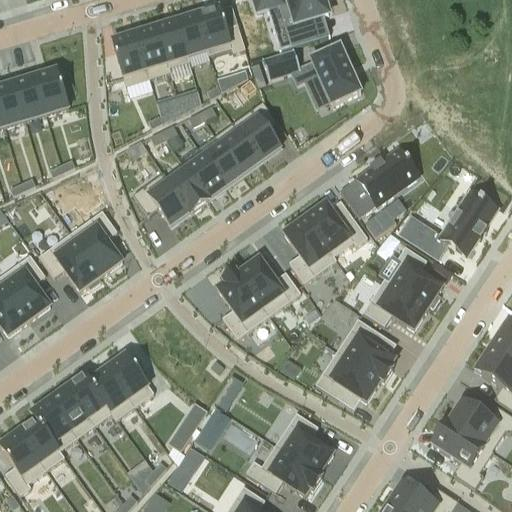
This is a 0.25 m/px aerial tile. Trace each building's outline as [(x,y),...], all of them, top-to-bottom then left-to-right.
[(250,0),(256,18),(278,11),(291,54),(314,46),(308,26),(328,20),(323,5),(326,5),(324,1),(322,2),(321,0),(250,0)] [(219,13),(197,20),(208,57),(207,57),(208,62),(231,55),(233,59),(245,55),(237,31),(226,34),(219,13)] [(197,20),(176,27),(187,63),(188,63),(207,57),(208,57),(197,20)] [(176,27),(155,33),(168,74),(169,74),(190,67),(188,63),(187,63),(176,27)] [(155,33),(135,39),(149,85),(170,78),(169,74),(168,74),(155,33)] [(135,39),(112,46),(123,83),(124,85),(125,87),(126,92),(149,85),(135,39)] [(294,57),(263,66),(269,86),(291,79),(297,91),(318,82),(331,110),(330,110),(331,112),(333,111),(333,110),(359,99),(361,99),(360,97),(359,97),(341,54),(340,52),(338,53),(338,54),(313,65),(311,65),(312,67),(313,69),(300,74),(294,57)] [(251,72),(258,93),(265,91),(258,69),(251,72)] [(57,76),(34,83),(46,121),(68,114),(57,76)] [(34,83),(13,89),(25,128),(46,121),(34,83)] [(13,89),(0,92),(0,119),(5,134),(25,128),(13,89)] [(217,92),(207,97),(210,104),(214,102),(221,99),(217,92)] [(184,102),(177,104),(181,116),(188,114),(184,102)] [(177,104),(170,106),(174,118),(181,116),(177,104)] [(263,109),(233,130),(261,169),(280,155),(267,137),(278,130),(263,109)] [(212,111),(200,117),(205,126),(216,120),(212,111)] [(200,117),(188,123),(193,132),(205,126),(200,117)] [(159,122),(148,127),(152,134),(162,129),(159,122)] [(233,130),(214,143),(220,151),(221,150),(243,181),(261,169),(233,130)] [(173,131),(162,137),(166,146),(178,140),(173,131)] [(162,137),(150,143),(155,152),(166,146),(162,137)] [(220,151),(203,163),(226,194),(243,181),(221,150),(220,151)] [(366,198),(351,208),(362,223),(418,182),(398,155),(357,185),(366,198)] [(186,175),(208,206),(209,206),(226,194),(203,163),(186,175)] [(71,166),(60,171),(64,178),(74,173),(71,166)] [(60,171),(50,176),(53,183),(64,178),(60,171)] [(166,183),(165,184),(190,219),(190,220),(190,221),(210,207),(209,206),(208,206),(186,175),(184,171),(166,183)] [(163,180),(133,202),(148,223),(158,215),(171,233),(190,220),(190,219),(165,184),(166,183),(163,180)] [(32,184),(21,189),(24,196),(35,191),(32,184)] [(21,189),(10,194),(13,201),(24,196),(21,189)] [(411,224),(400,240),(438,265),(448,250),(466,262),(478,244),(480,245),(481,244),(479,243),(484,235),(486,236),(487,235),(485,233),(497,215),(470,198),(441,243),(411,224)] [(326,209),(305,225),(330,260),(351,245),(356,253),(367,245),(352,224),(342,231),(326,209)] [(0,230),(9,226),(0,215),(0,214),(0,230)] [(376,244),(396,230),(386,216),(366,230),(376,244)] [(102,217),(70,240),(101,282),(122,267),(107,245),(117,238),(105,221),(102,217)] [(305,225),(284,240),(299,262),(289,269),(304,290),(315,282),(309,274),(330,260),(305,225)] [(70,240),(39,262),(54,283),(64,276),(80,298),(88,292),(90,295),(100,287),(98,284),(101,282),(70,240)] [(406,270),(392,291),(428,315),(430,312),(433,314),(440,303),(437,301),(442,293),(420,278),(427,268),(405,253),(398,265),(406,270)] [(30,261),(0,282),(0,286),(29,326),(50,311),(35,289),(45,282),(30,261)] [(239,279),(238,280),(263,315),(284,300),(290,308),(301,300),(286,279),(275,286),(259,265),(239,279)] [(226,289),(217,295),(230,313),(233,317),(222,324),(237,345),(248,337),(243,330),(263,315),(238,280),(239,279),(237,276),(224,286),(226,289)] [(0,286),(0,330),(8,342),(29,326),(0,286)] [(370,307),(362,319),(384,333),(391,322),(413,337),(428,315),(392,291),(378,313),(370,307)] [(358,342),(345,364),(381,387),(380,388),(383,390),(392,376),(389,374),(395,365),(372,351),(379,340),(358,326),(350,337),(358,342)] [(511,337),(505,332),(490,354),(511,368),(511,337)] [(511,368),(490,354),(476,376),(502,393),(495,405),(511,416),(511,368)] [(126,361),(106,375),(129,406),(148,392),(142,383),(126,361)] [(323,380),(315,391),(337,405),(344,394),(366,409),(380,388),(381,387),(345,364),(331,385),(323,380)] [(106,375),(89,387),(106,412),(111,418),(129,406),(106,375)] [(84,381),(67,393),(89,424),(106,412),(89,387),(84,381)] [(67,393),(49,406),(71,437),(89,424),(67,393)] [(219,401),(215,408),(226,415),(230,408),(219,401)] [(49,406),(31,419),(36,425),(54,450),(71,437),(49,406)] [(451,425),(448,429),(484,452),(498,432),(510,440),(510,438),(511,436),(511,422),(497,412),(489,424),(462,407),(459,412),(457,411),(448,423),(451,425)] [(297,436),(283,457),(319,481),(320,480),(333,459),(311,444),(318,434),(296,420),(289,431),(297,436)] [(36,425),(19,438),(41,469),(58,456),(54,450),(36,425)] [(447,428),(433,450),(460,468),(452,480),(474,494),(482,481),(471,474),(485,453),(484,452),(448,429),(447,428)] [(168,449),(180,458),(192,441),(179,433),(168,449)] [(19,438),(0,451),(0,452),(16,475),(22,483),(22,482),(41,469),(19,438)] [(191,454),(168,488),(181,497),(204,463),(191,454)] [(261,473),(254,485),(275,499),(282,488),(305,503),(311,494),(314,496),(323,482),(320,480),(319,481),(283,457),(269,479),(261,473)] [(160,468),(152,477),(158,483),(166,474),(160,468)] [(152,477),(144,486),(150,492),(158,483),(152,477)] [(402,489),(388,510),(390,511),(455,511),(458,508),(437,494),(429,506),(402,489)] [(244,510),(242,511),(261,511),(265,507),(243,493),(236,505),(244,510)] [(146,511),(167,511),(169,509),(155,499),(146,511)] [(13,501),(6,506),(10,511),(17,511),(19,511),(13,501)] [(131,501),(123,510),(124,511),(131,511),(137,507),(131,501)]
